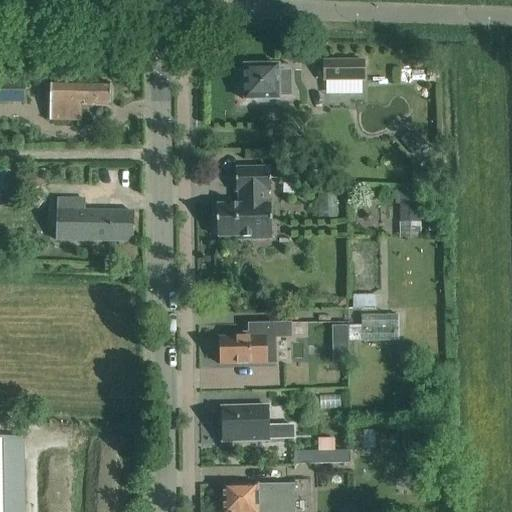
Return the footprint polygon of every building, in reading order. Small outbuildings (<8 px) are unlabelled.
[(324,62),(324,82),(364,81),(364,61),(324,62)] [(279,100),(279,96),(290,96),(289,73),(278,73),(278,66),(244,67),(245,84),(241,85),(241,97),(245,98),(245,101),(279,100)] [(0,103),(24,103),(25,101),(25,81),(0,80),(0,103)] [(110,108),(110,85),(50,83),(49,121),(82,122),(82,107),(110,108)] [(414,156),(423,148),(412,134),(402,142),(414,156)] [(270,168),(256,169),(236,169),(236,193),(243,193),(243,205),(217,206),(217,238),(254,237),(254,241),(272,240),(271,205),(268,205),(268,193),(271,193),(270,168)] [(36,194),(36,174),(7,173),(7,193),(36,194)] [(395,190),(395,225),(420,225),(420,190),(395,190)] [(320,220),(336,220),(336,197),(320,197),(320,220)] [(133,213),(132,213),(85,211),(85,200),(65,200),(57,200),(56,240),(112,242),(132,243),(133,213)] [(439,219),(429,219),(429,232),(439,232),(439,219)] [(380,295),(356,295),(356,308),(381,307),(380,295)] [(235,338),(219,339),(220,365),(276,364),(275,338),(291,338),(291,324),(249,325),(249,334),(235,334),(235,338)] [(347,325),(332,325),(332,339),(347,339),(347,325)] [(294,427),(269,427),(269,408),(221,409),(222,423),(218,423),(219,436),(222,436),(222,442),(269,441),(269,440),(294,439),(294,427)] [(3,438),(0,438),(0,511),(24,511),(23,438),(3,438)] [(334,438),(318,439),(318,440),(319,452),(335,451),(334,439),(334,438)] [(311,452),(298,452),(298,465),(311,465),(350,464),(350,451),(335,451),(319,452),(311,452)] [(258,485),(223,486),(223,511),(295,511),(295,485),(265,485),(265,488),(258,488),(258,485)]
